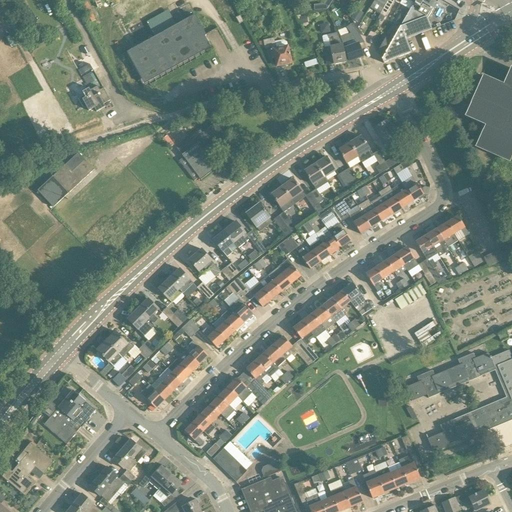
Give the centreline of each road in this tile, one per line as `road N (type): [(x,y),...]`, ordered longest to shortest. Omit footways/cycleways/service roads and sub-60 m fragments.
road 1 (residential): [(151,434),(329,280),(442,207),(447,195),(395,88)]
road 2 (tertiary): [(62,355),(109,302),(232,196),(395,88)]
road 3 (unclassified): [(0,187),(77,147),(266,92),(359,76),(395,88)]
road 4 (residential): [(46,511),(128,414)]
